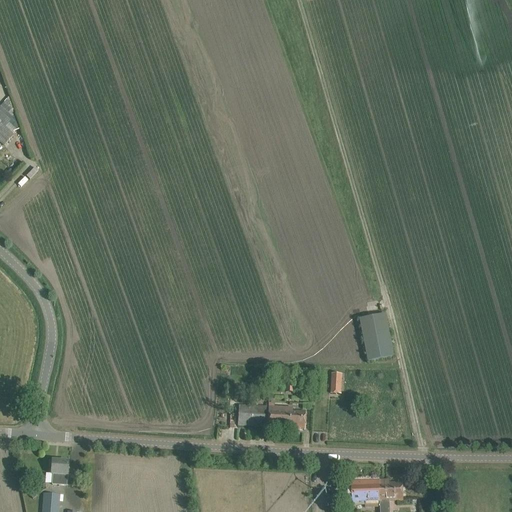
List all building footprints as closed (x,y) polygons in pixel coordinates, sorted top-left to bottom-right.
[(0,111),(0,123),(4,128),(10,121),(0,111)] [(13,136),(4,128),(0,123),(0,141),(4,146),(13,136)] [(38,172),(35,168),(26,177),(30,180),(38,172)] [(386,315),(360,320),(369,363),(395,358),(386,316),(386,315)] [(330,394),(342,395),(342,375),(331,375),(330,394)] [(268,407),(249,407),(239,406),(237,426),(267,427),(304,429),(305,413),(292,412),(292,409),(268,407)] [(66,486),(68,462),(52,461),(51,475),(53,475),(52,485),(66,486)] [(389,481),(380,482),(381,506),(380,511),(388,511),(388,501),(403,501),(403,494),(403,484),(389,485),(389,481)] [(380,482),(353,482),(353,502),(379,502),(379,506),(381,506),(380,482)] [(44,494),(42,511),(58,511),(60,496),(44,494)]
